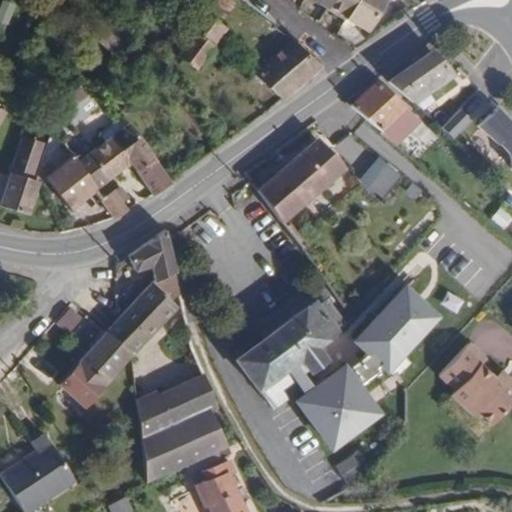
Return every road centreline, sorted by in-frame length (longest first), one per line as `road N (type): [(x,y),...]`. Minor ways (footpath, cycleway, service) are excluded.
road 1 (secondary): [(348,74),(118,235),(45,257),(0,248)]
road 2 (secondary): [(480,0),(413,28),(348,74)]
